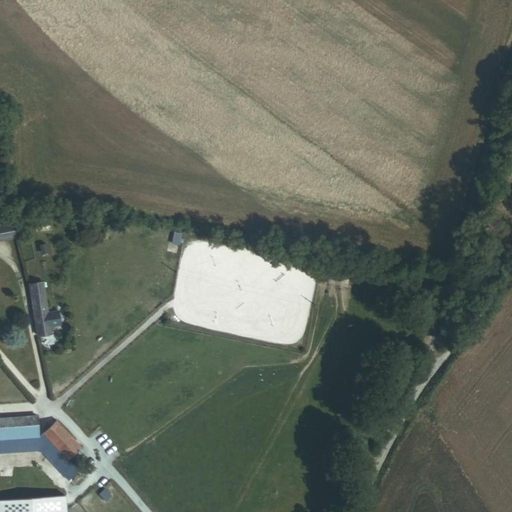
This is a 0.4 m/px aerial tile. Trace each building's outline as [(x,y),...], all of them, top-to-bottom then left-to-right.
[(13,226),(0,227),(0,240),(15,238),(13,226)] [(29,230),(16,232),(17,238),(30,236),(29,230)] [(345,266),(322,262),(320,273),(343,277),(345,266)] [(44,283),(31,285),(39,335),(52,333),(44,283)] [(38,416),(0,418),(0,453),(39,450),(73,486),(83,476),(81,473),(91,464),(78,451),(80,447),(57,422),(39,436),(38,416)]
